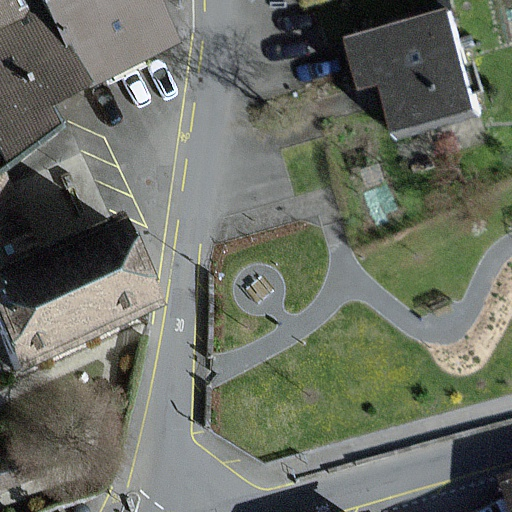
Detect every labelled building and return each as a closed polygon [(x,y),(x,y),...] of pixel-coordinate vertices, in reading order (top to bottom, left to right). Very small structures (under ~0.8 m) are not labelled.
[(0,0),(0,165),(3,170),(58,140),(45,116),(171,48),(145,0),(0,0)] [(479,110),(451,9),(348,38),(362,88),(387,81),(401,132),(479,110)] [(0,171),(0,267),(5,279),(117,228),(58,140),(3,170),(0,171)] [(147,309),(117,228),(5,279),(0,281),(0,352),(9,374),(147,309)] [(511,473),(500,477),(511,511),(511,473)]
